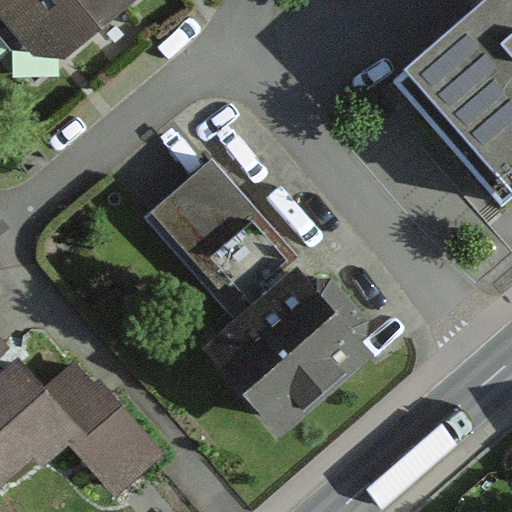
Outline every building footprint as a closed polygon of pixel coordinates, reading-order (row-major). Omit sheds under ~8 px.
[(0,0),(0,14),(44,67),(126,0),(0,0)] [(511,0),(489,0),(391,83),(501,212),(511,203),(511,0)] [(303,269),(213,175),(151,233),(241,328),(303,269)] [(367,359),(294,283),(207,367),(281,443),(367,359)] [(49,418),(0,363),(0,509),(66,451),(111,501),(150,467),(81,390),(49,418)]
